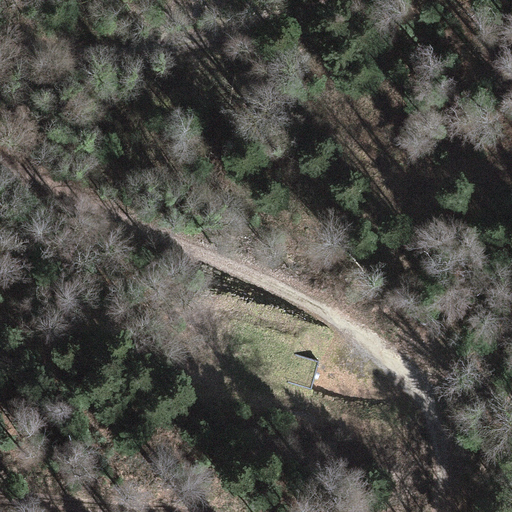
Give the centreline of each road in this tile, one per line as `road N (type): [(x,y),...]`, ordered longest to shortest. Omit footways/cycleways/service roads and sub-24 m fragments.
road 1 (track): [(0,158),(297,293),(388,356),(434,418),(445,511)]
road 2 (track): [(0,48),(41,58),(230,33),(296,21),(340,0)]
road 3 (track): [(511,325),(474,402),(440,444)]
